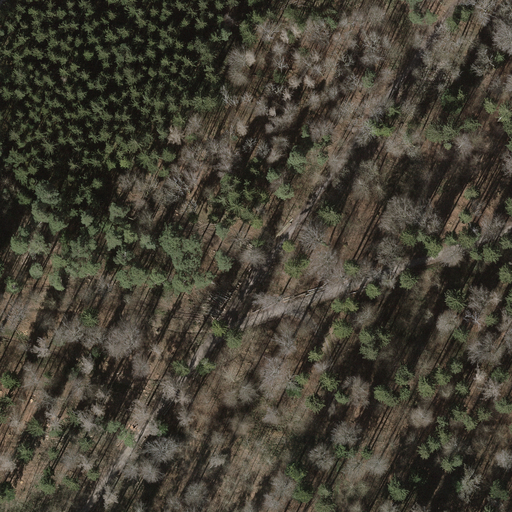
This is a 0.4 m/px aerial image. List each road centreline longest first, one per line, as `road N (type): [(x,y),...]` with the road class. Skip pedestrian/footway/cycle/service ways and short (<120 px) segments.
road 1 (track): [(216,334),(457,0)]
road 2 (track): [(511,230),(216,334)]
road 3 (track): [(79,511),(216,334)]
road 4 (track): [(293,307),(315,325),(332,381),(328,511)]
